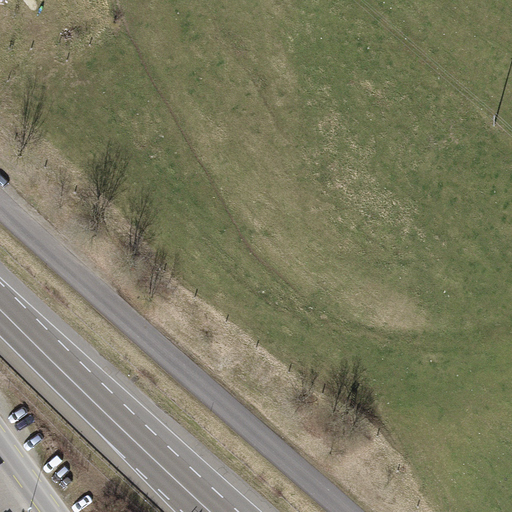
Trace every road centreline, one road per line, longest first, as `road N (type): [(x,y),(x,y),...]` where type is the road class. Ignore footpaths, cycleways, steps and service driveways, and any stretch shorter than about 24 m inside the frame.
road 1 (unclassified): [(0,198),(354,511)]
road 2 (trunk): [(0,306),(212,511)]
